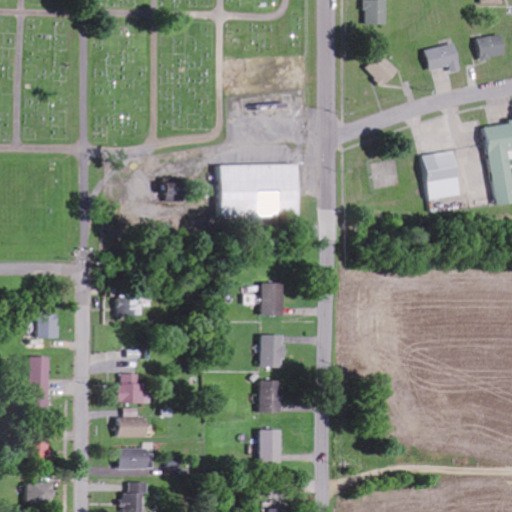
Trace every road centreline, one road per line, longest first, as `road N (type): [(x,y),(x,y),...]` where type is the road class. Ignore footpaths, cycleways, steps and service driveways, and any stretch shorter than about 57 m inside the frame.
road 1 (residential): [(86,511),(83,0)]
road 2 (residential): [(323,511),(324,0)]
road 3 (residential): [(511,88),(324,138)]
